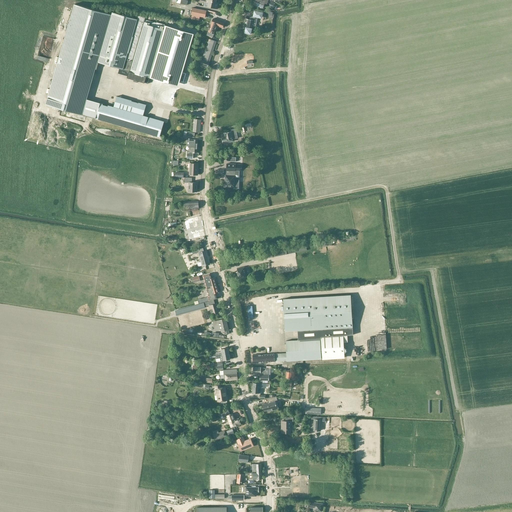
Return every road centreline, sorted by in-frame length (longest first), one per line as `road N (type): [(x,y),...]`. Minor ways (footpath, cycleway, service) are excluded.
road 1 (tertiary): [(270,511),(268,462),(244,394),(203,207),(212,78),(239,0)]
road 2 (track): [(437,359),(424,283),(398,280),(384,188),(205,221)]
road 3 (track): [(291,17),(282,20),(277,90),(297,203)]
